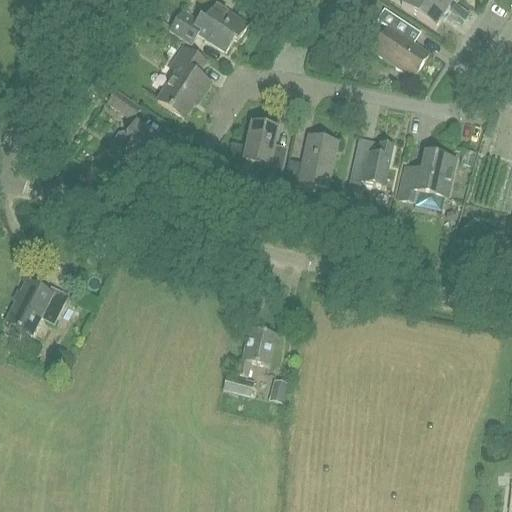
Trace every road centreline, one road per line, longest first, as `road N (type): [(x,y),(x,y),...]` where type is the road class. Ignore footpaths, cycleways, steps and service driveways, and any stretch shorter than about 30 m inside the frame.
road 1 (residential): [(511,308),(336,273),(0,178)]
road 2 (residential): [(179,198),(256,79),(460,113),(511,33)]
road 3 (tertiary): [(0,151),(106,0)]
